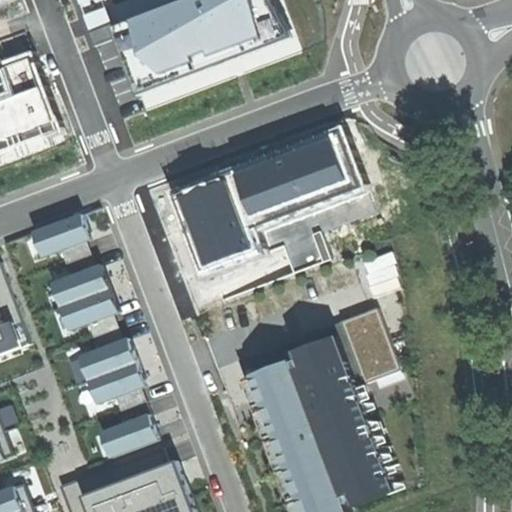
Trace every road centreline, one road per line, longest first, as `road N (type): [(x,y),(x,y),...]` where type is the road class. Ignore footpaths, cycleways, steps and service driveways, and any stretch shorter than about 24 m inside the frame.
road 1 (residential): [(240,511),(112,178)]
road 2 (residential): [(112,178),(385,80)]
road 3 (tertiary): [(442,106),(511,303)]
road 4 (residential): [(112,178),(46,0)]
